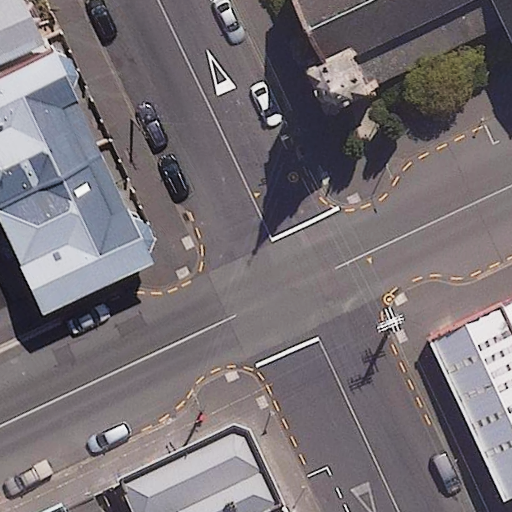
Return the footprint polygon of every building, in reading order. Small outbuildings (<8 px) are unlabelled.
[(50,0),(0,0),(0,40),(57,13),(50,0)] [(511,0),(309,0),(343,69),(488,0),(503,0),(511,18),(511,0)] [(72,36),(0,69),(0,200),(45,295),(168,237),(72,36)] [(511,299),(433,338),(510,494),(511,493),(511,299)] [(247,428),(119,484),(131,511),(255,511),(279,502),(247,428)]
